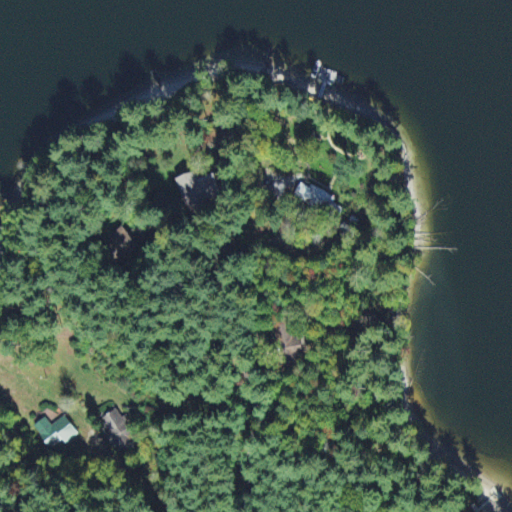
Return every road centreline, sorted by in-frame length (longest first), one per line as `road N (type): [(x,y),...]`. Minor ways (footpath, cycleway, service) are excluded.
road 1 (residential): [(285,511),(301,492),(281,420),(104,371),(13,332)]
road 2 (residential): [(281,420),(185,334),(189,302),(273,192)]
road 3 (residential): [(183,511),(176,482),(112,459),(13,466)]
